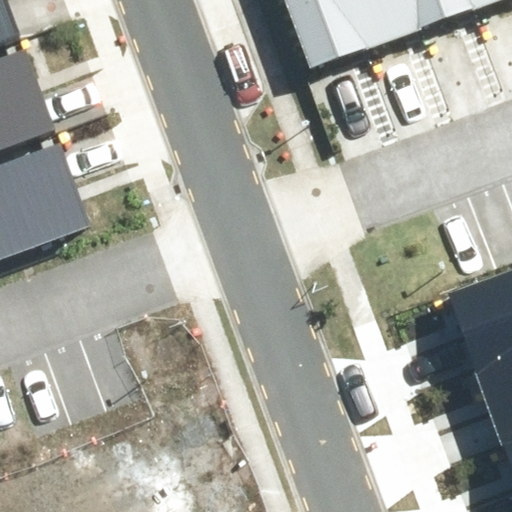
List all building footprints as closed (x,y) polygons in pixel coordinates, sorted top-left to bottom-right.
[(0,0),(0,33),(20,26),(9,0),(0,0)] [(288,0),(312,62),(366,42),(349,0),(288,0)] [(349,0),(366,42),(420,23),(411,0),(349,0)] [(411,0),(420,23),(474,3),(472,0),(411,0)] [(26,43),(0,52),(0,145),(56,125),(26,43)] [(0,252),(90,218),(58,136),(0,158),(0,252)] [(511,276),(446,301),(472,372),(511,357),(511,276)] [(511,357),(472,372),(498,444),(511,438),(511,357)] [(511,438),(498,444),(511,480),(511,438)]
